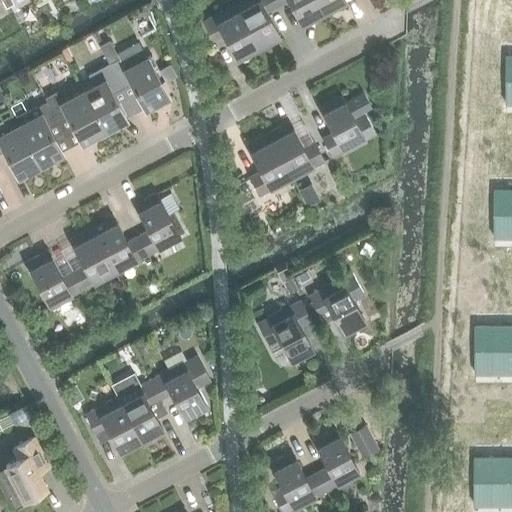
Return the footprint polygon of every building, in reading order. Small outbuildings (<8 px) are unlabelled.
[(234,4),(257,49),(258,48),(254,42),(275,31),(278,38),(279,37),(265,11),(276,6),(273,0),(247,0),(249,4),(238,10),(234,4)] [(273,0),(276,6),(287,0),(301,26),(302,25),(298,19),(318,8),(322,14),(314,0),(273,0)] [(342,0),(314,0),(322,14),(323,14),(319,7),(332,0),(341,0),(343,3),(344,2),(342,0)] [(257,49),(234,4),(233,4),(237,11),(225,17),(222,10),(201,21),(211,40),(222,35),(236,60),(237,60),(233,53),(253,42),(257,49)] [(98,46),(108,63),(121,88),(131,83),(144,109),(167,97),(146,57),(124,69),(118,58),(108,41),(98,46)] [(93,85),(82,91),(103,131),(124,119),(111,94),(121,88),(108,63),(87,74),(93,85)] [(67,117),(81,142),(103,131),(82,91),(60,103),(54,92),(44,97),(46,101),(57,123),(67,117)] [(374,133),(363,112),(371,108),(362,91),(344,100),(340,94),(339,95),(343,101),(331,107),(328,101),(318,106),(331,132),(321,138),(331,157),(343,150),(339,144),(359,133),(363,139),(374,133)] [(29,119),(18,125),(39,164),(61,153),(47,128),(57,123),(46,101),(25,112),(29,119)] [(1,120),(0,120),(0,152),(4,151),(17,176),(39,164),(18,125),(6,131),(1,120)] [(289,122),(267,133),(291,178),(288,171),(308,160),(311,167),(323,161),(313,142),(302,147),(289,122)] [(267,133),(245,145),(259,171),(248,176),(258,195),(270,189),(266,182),(287,172),(290,178),(291,178),(267,133)] [(511,154),(496,155),(496,203),(511,203),(511,154)] [(178,238),(180,237),(156,192),(133,204),(147,230),(136,236),(147,255),(158,248),(155,242),(175,231),(178,238)] [(147,255),(136,236),(126,241),(112,216),(102,221),(106,227),(94,233),(91,227),(90,227),(114,272),(115,272),(111,265),(131,254),(135,261),(147,255)] [(82,264),(71,270),(82,289),(93,283),(90,276),(110,266),(113,272),(114,272),(90,227),(69,239),(82,264)] [(61,276),(47,250),(25,262),(48,307),(50,306),(46,300),(66,289),(70,295),(82,289),(71,270),(61,276)] [(363,294),(351,272),(307,295),(318,314),(328,308),(342,334),(343,334),(340,327),(360,316),(363,323),(365,322),(352,299),(363,294)] [(282,282),(288,294),(297,289),(291,278),(282,282)] [(480,290),(480,339),(500,339),(500,290),(480,290)] [(511,290),(500,290),(500,339),(511,338),(511,290)] [(282,346),(290,362),(291,361),(288,355),(308,344),(311,350),(312,350),(299,324),(310,318),(300,300),(256,323),(271,352),(282,346)] [(170,369),(149,379),(159,398),(170,393),(183,418),(185,418),(181,411),(201,401),(205,407),(206,407),(195,386),(209,379),(197,354),(181,363),(184,369),(173,375),(170,369)] [(140,440),(161,430),(162,430),(155,417),(166,411),(159,398),(149,379),(117,397),(140,441),(141,441),(140,440)] [(140,441),(117,397),(84,414),(98,441),(109,435),(119,453),(120,452),(116,446),(136,435),(140,442),(140,441)] [(25,404),(20,406),(8,412),(10,418),(13,424),(31,415),(27,408),(25,404)] [(511,423),(501,424),(501,472),(511,472),(511,423)] [(481,424),(481,472),(500,472),(500,424),(481,424)] [(367,426),(349,435),(362,459),(379,450),(367,426)] [(322,435),(312,440),(326,466),(315,471),(325,490),(337,484),(334,477),(354,467),(357,473),(358,473),(335,428),(334,429),(337,435),(326,441),(322,435)] [(5,466),(8,472),(0,475),(0,482),(11,504),(45,487),(33,465),(44,459),(32,438),(13,448),(18,459),(5,466)] [(270,463),(268,463),(281,487),(270,492),(280,511),(284,511),(292,508),(289,501),(311,490),(314,496),(325,490),(315,471),(305,477),(291,451),(281,456),(270,463)]
